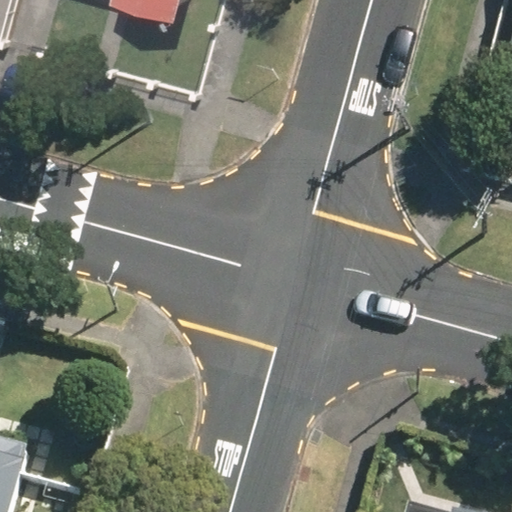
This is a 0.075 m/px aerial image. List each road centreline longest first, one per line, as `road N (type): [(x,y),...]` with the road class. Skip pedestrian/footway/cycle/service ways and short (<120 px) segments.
road 1 (residential): [(296,281),(0,198)]
road 2 (residential): [(296,281),(371,0)]
road 3 (residential): [(232,511),(296,281)]
road 4 (residential): [(511,340),(296,281)]
